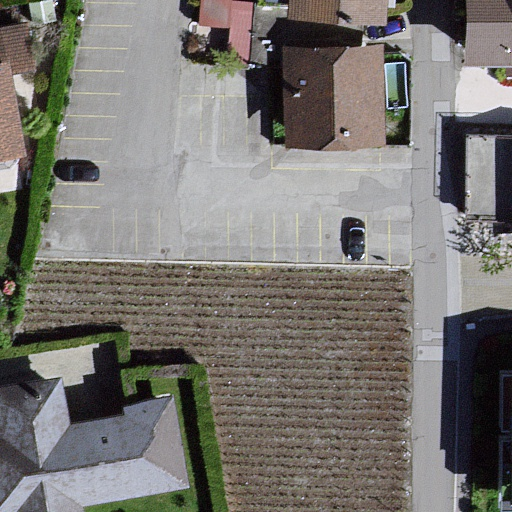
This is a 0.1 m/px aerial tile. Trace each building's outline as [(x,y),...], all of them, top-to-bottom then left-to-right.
[(396,0),(298,0),(298,5),(396,14),(396,0)] [(511,0),(467,0),(466,67),(511,67),(511,0)] [(386,45),(283,47),(289,145),(394,144),(386,45)] [(9,65),(0,66),(0,160),(23,157),(9,65)] [(0,385),(0,511),(81,511),(80,503),(185,485),(171,399),(67,416),(60,375),(0,385)]
